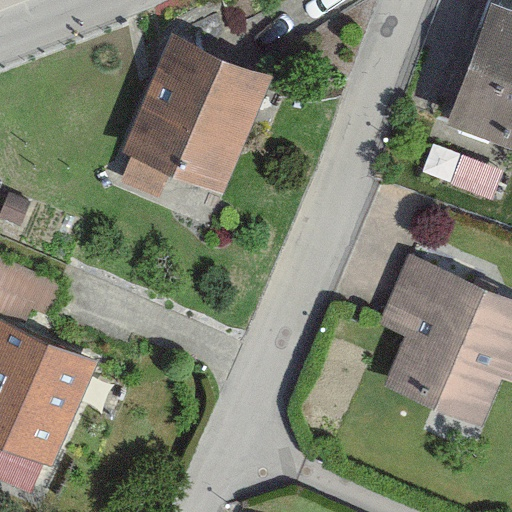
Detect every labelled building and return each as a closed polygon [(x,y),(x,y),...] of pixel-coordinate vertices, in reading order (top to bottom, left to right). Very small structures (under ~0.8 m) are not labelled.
[(511,14),(491,7),(447,128),(511,151),(511,14)] [(267,78),(162,33),(108,158),(214,203),(267,78)] [(0,246),(0,302),(32,317),(54,273),(0,246)] [(511,297),(411,255),(381,324),(406,335),(385,384),(483,426),(504,378),(511,381),(511,297)] [(8,315),(0,330),(0,447),(48,471),(103,363),(8,315)]
